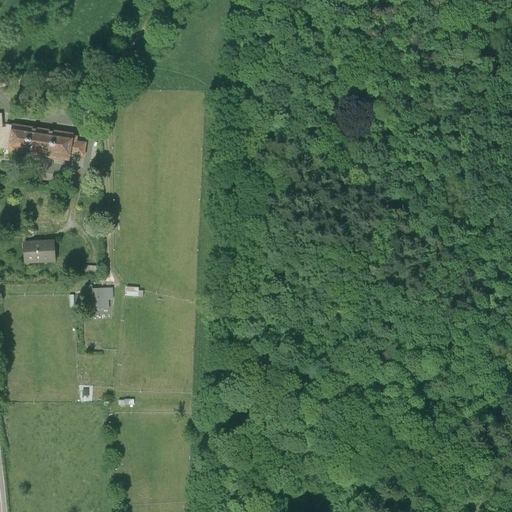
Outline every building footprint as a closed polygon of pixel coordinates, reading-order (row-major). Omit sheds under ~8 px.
[(0,146),(10,148),(15,130),(77,141),(78,134),(7,122),(6,125),(5,125),(3,125),(2,111),(0,111),(0,146)] [(77,141),(15,130),(10,148),(9,150),(46,156),(70,160),(72,153),(84,155),(85,150),(87,143),(77,141)] [(54,242),(24,243),(25,263),(55,262),(54,242)] [(96,267),(85,266),(84,276),(96,277),(96,267)] [(113,288),(92,289),(93,309),(109,309),(109,299),(113,299),(113,288)]
